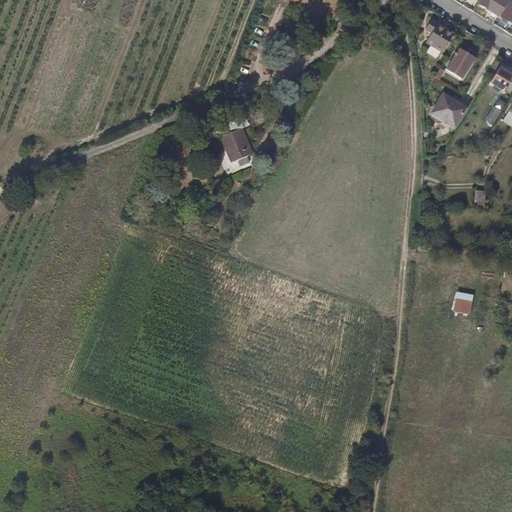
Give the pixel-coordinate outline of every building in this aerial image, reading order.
[(491,14),(498,18),(509,0),(481,0),(481,2),(493,10),(491,14)] [(456,29),(447,23),(437,38),(446,44),(456,29)] [(460,49),(449,66),(464,76),(475,59),(460,49)] [(511,72),(500,65),(491,80),(505,89),(511,76),(511,72)] [(445,91),(433,110),(456,124),(468,105),(445,91)] [(493,123),(502,110),(494,106),(486,119),(493,123)] [(266,107),(253,112),(256,118),(268,114),(266,107)] [(239,129),(219,136),(229,162),(250,154),(239,129)] [(474,189),(473,205),(483,205),(484,189),(474,189)] [(469,313),(472,293),(455,290),(452,311),(469,313)]
